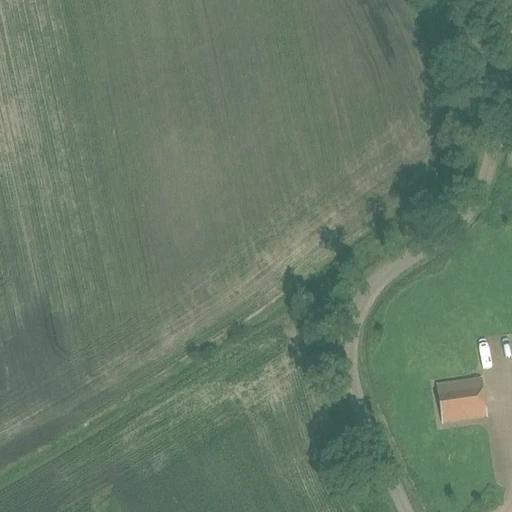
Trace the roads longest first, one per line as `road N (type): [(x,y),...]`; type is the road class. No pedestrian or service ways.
road 1 (track): [(404,511),(354,396),(348,333),(375,281),(469,206),(488,163),(490,125)]
road 2 (track): [(490,125),(481,76),(448,0)]
